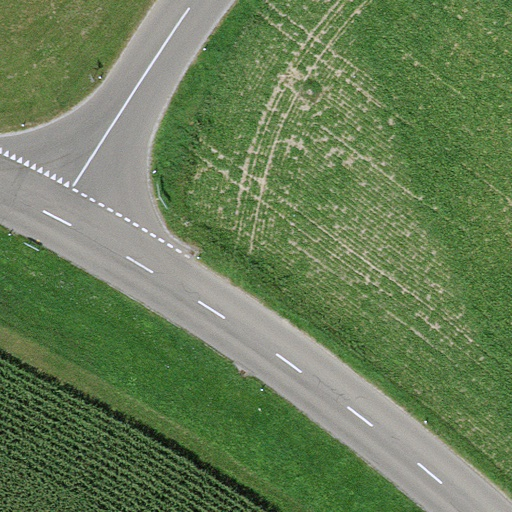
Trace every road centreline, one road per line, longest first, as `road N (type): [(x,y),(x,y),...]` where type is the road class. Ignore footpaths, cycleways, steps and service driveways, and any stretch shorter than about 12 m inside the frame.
road 1 (tertiary): [(60,217),(254,339),(470,511)]
road 2 (tertiary): [(60,217),(198,0)]
